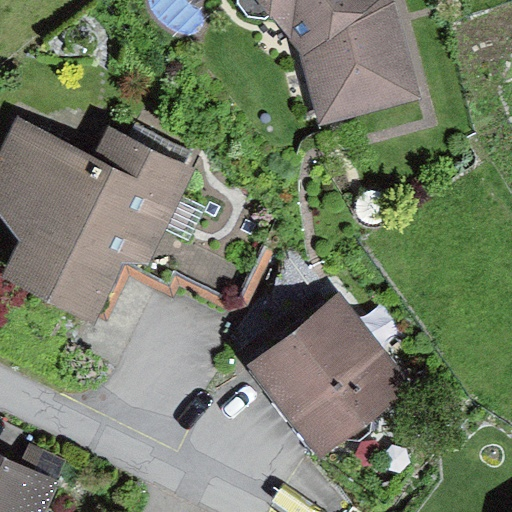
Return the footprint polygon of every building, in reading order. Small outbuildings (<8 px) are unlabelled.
[(238,0),(238,5),(248,17),(265,20),(271,16),(301,56),(320,128),(422,102),(396,3),(393,0),(238,0)] [(91,155),(19,119),(0,156),(0,213),(22,244),(6,277),(94,321),(124,262),(138,269),(189,166),(106,125),(91,155)] [(189,166),(138,269),(170,288),(176,276),(224,299),(242,298),(285,210),(189,166)] [(339,299),(249,368),(320,459),(346,440),(359,441),(372,432),(370,421),(410,390),(339,299)] [(28,443),(17,466),(59,486),(70,463),(28,443)] [(17,466),(0,457),(0,511),(45,511),(59,486),(17,466)]
